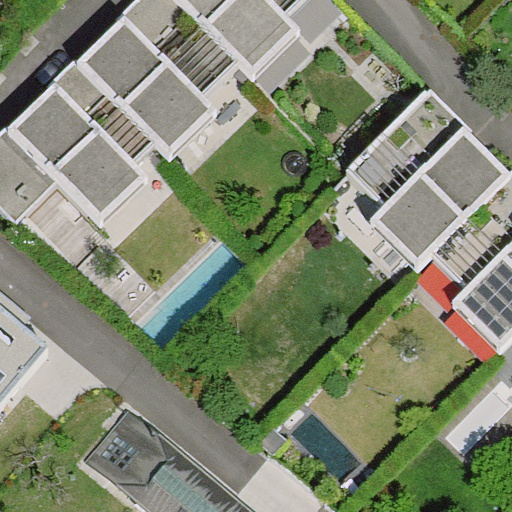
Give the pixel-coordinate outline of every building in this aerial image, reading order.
[(126,32),(82,75),(161,156),(178,173),(225,126),(209,110),(245,75),(170,0),(146,0),(120,26),(126,32)] [(170,0),(245,75),(260,92),(308,45),(292,29),(322,0),(170,0)] [(107,239),(155,193),(140,177),(161,156),(82,75),(77,70),(53,94),(58,100),(18,139),(12,133),(0,144),(0,214),(18,233),(61,192),(107,239)] [(473,136),(431,94),(347,178),(384,216),(369,230),(416,278),(430,264),(511,184),(468,141),(473,136)] [(511,182),(511,184),(430,264),(465,298),(450,313),(498,360),(511,346),(511,182)] [(0,299),(0,425),(59,338),(0,299)] [(256,511),(239,497),(131,409),(87,463),(145,511),(256,511)]
